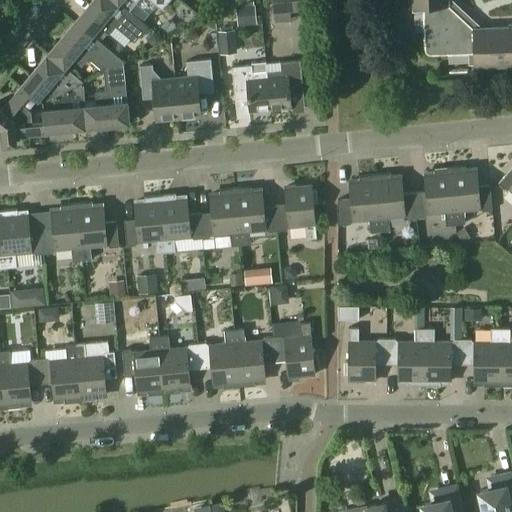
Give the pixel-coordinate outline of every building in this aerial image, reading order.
[(92,0),(76,21),(92,34),(100,26),(109,34),(116,26),(135,42),(148,26),(119,2),(116,0),(92,0)] [(116,0),(119,2),(129,10),(136,2),(137,0),(150,0),(162,10),(169,0),(116,0)] [(272,0),(274,23),(291,22),(290,11),(303,10),(301,0),(272,0)] [(424,5),(425,49),(426,50),(426,51),(427,52),(427,53),(428,54),(429,54),(431,54),(475,53),(476,66),(511,64),(511,25),(510,26),(510,28),(474,29),(448,4),(447,0),(410,0),(411,5),(424,5)] [(254,1),(235,5),(239,24),(258,20),(254,1)] [(49,53),(66,67),(72,58),(82,66),(89,58),(104,71),(124,61),(92,34),(76,21),(49,53)] [(231,31),(219,32),(222,51),(234,49),(231,31)] [(45,90),(54,97),(84,82),(66,67),(49,53),(21,85),(30,92),(22,101),(32,109),(43,103),(39,99),(45,90)] [(174,78),(178,118),(201,116),(198,87),(214,86),(211,59),(186,61),(188,77),(174,78)] [(281,62),(266,63),(266,72),(270,109),(292,107),(291,93),(304,92),(300,60),(281,62)] [(124,61),(104,71),(106,91),(95,92),(96,100),(85,101),(88,127),(130,123),(124,61)] [(252,65),(232,67),(235,99),(248,98),(249,111),(270,109),(266,72),(266,63),(265,62),(252,63),(252,65)] [(178,118),(174,78),(154,80),(153,65),(140,66),(143,93),(154,92),(157,120),(178,118)] [(55,108),(44,109),(43,103),(32,109),(32,122),(45,120),(45,131),(88,127),(85,101),(84,82),(54,97),(55,108)] [(0,122),(2,124),(32,109),(22,101),(30,92),(21,85),(3,108),(0,105),(0,122)] [(32,109),(2,124),(2,125),(4,143),(18,142),(17,134),(45,131),(45,120),(32,122),(32,109)] [(464,210),(481,208),(483,210),(492,210),(490,185),(479,186),(477,169),(467,170),(467,166),(451,167),(456,224),(465,223),(464,210)] [(428,213),(444,212),(446,225),(456,224),(451,167),(434,169),(435,173),(424,174),(426,191),(415,192),(417,217),(425,216),(428,213)] [(505,188),(509,188),(511,190),(511,167),(499,183),(505,188)] [(388,217),(406,216),(409,218),(417,217),(415,192),(404,193),(402,176),(392,177),(391,173),(375,174),(380,231),(389,230),(388,217)] [(353,221),(369,219),(370,232),(380,231),(375,174),(359,176),(360,180),(349,181),(351,198),(338,200),(338,225),(351,224),(353,221)] [(317,237),(314,203),(317,203),(316,190),(313,190),(312,185),(285,187),(287,204),(275,205),(278,230),(286,230),(289,226),(289,227),(306,225),(307,238),(317,237)] [(249,231),(267,229),(269,231),(278,230),(275,205),(264,206),(263,190),(252,191),(252,186),(236,188),(241,244),(251,243),(249,231)] [(212,212),(200,213),(204,248),(241,244),(236,188),(220,189),(220,194),(210,195),(212,212)] [(177,194),(161,195),(166,252),(175,251),(204,248),(200,213),(189,214),(187,197),(177,198),(177,194)] [(136,244),(138,241),(154,240),(156,253),(166,252),(161,195),(144,197),(145,201),(135,202),(136,219),(124,220),(126,245),(136,244)] [(90,246),(108,244),(110,247),(118,246),(116,221),(106,222),(104,205),(94,206),(93,202),(77,203),(83,260),(92,259),(90,246)] [(55,250),(71,248),(72,261),(83,260),(77,203),(61,205),(61,209),(51,210),(53,227),(41,229),(44,253),(52,252),(55,249),(55,250)] [(15,254),(33,252),(35,254),(44,253),(41,229),(30,230),(29,212),(18,213),(18,209),(2,211),(7,267),(16,266),(15,254)] [(246,268),(247,282),(274,281),(274,267),(246,268)] [(46,302),(45,288),(9,290),(10,304),(46,302)] [(338,319),(359,319),(358,306),(338,306),(338,319)] [(316,374),(315,369),(318,368),(317,355),(314,355),(311,322),(300,323),(301,336),(285,337),(281,335),(273,336),(276,360),(287,359),(288,377),(316,374)] [(376,380),(376,363),(387,363),(388,338),(378,338),(376,341),(359,341),(360,327),(349,327),(349,362),(345,362),(345,375),(349,375),(349,380),(376,380)] [(262,340),(245,341),(244,328),(235,329),(240,386),(256,384),(256,380),(266,379),(265,361),(276,360),(273,336),(264,337),(262,340)] [(415,341),(399,341),(395,338),(388,338),(387,363),(399,363),(399,381),(409,381),(409,385),(425,385),(425,328),(415,328),(415,341)] [(451,341),(434,341),(434,328),(425,328),(425,385),(441,385),(441,381),(452,381),(452,364),(463,364),(463,338),(454,339),(451,341)] [(490,341),(474,341),(471,338),(463,338),(463,364),(474,364),(474,381),(485,381),(485,385),(501,385),(501,328),(490,328),(490,341)] [(501,341),(501,385),(511,385),(511,341),(510,342),(510,328),(501,328),(501,341)] [(226,343),(210,345),(206,342),(198,343),(201,368),(212,367),(213,384),(224,383),(224,387),(240,386),(235,329),(225,330),(226,343)] [(187,347),(169,349),(168,335),(160,336),(165,393),(181,392),(181,387),(191,386),(189,369),(201,368),(198,343),(189,344),(187,347)] [(125,375),(136,374),(138,391),(148,390),(149,395),(165,393),(160,336),(149,337),(150,350),(134,352),(131,349),(122,350),(125,375)] [(108,341),(76,344),(81,401),(97,399),(97,395),(107,394),(106,377),(116,376),(114,351),(109,352),(108,341)] [(45,357),(39,358),(42,383),(53,382),(54,399),(65,398),(65,403),(81,401),(76,344),(65,345),(65,348),(44,350),(45,357)] [(30,349),(1,351),(6,408),(22,407),(22,402),(32,401),(30,384),(42,383),(39,358),(30,359),(30,349)] [(511,511),(511,483),(504,486),(503,482),(502,480),(502,479),(501,478),(500,478),(499,477),(498,477),(497,477),(490,479),(492,488),(482,491),(482,490),(481,490),(486,511),(511,511)] [(446,499),(445,495),(445,494),(445,493),(444,492),(444,491),(443,491),(442,491),(441,490),(439,490),(433,492),(435,502),(425,504),(425,503),(424,503),(425,511),(461,511),(458,496),(446,499)] [(343,511),(401,511),(399,501),(384,504),(383,504),(368,507),(368,508),(359,510),(358,508),(344,511),(343,511)]
